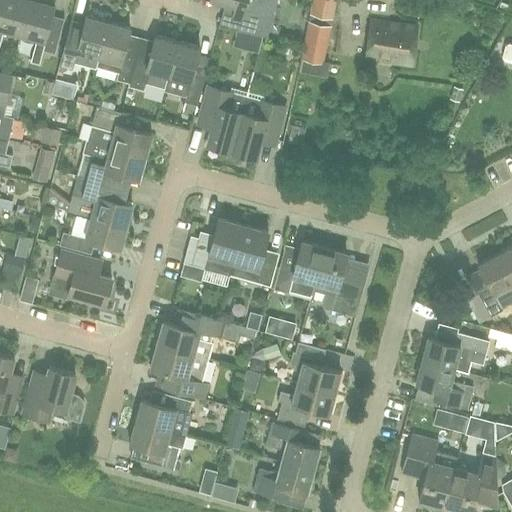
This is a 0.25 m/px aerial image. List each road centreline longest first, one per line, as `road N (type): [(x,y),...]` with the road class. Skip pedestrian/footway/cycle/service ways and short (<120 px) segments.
road 1 (residential): [(349,511),(419,239)]
road 2 (residential): [(178,175),(419,239)]
road 3 (residential): [(127,354),(178,175)]
road 4 (residential): [(127,354),(0,316)]
